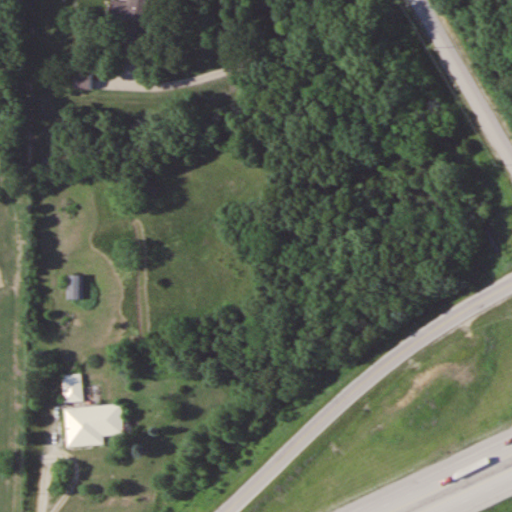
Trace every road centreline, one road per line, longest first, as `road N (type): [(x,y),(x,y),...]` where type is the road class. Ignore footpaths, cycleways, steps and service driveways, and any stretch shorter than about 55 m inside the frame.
road 1 (residential): [(223,511),(381,376),(511,282)]
road 2 (residential): [(414,0),(511,166)]
road 3 (trunk): [(511,446),(374,511)]
